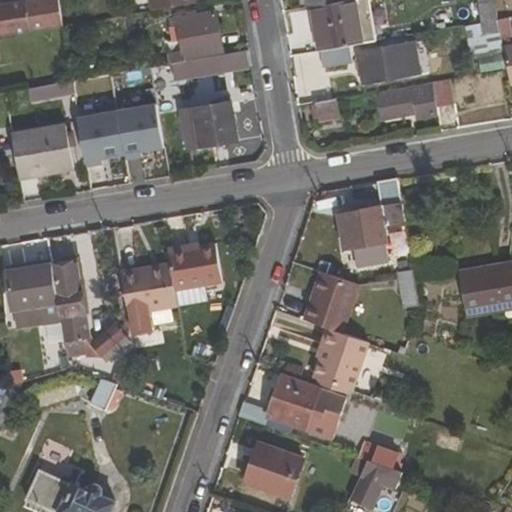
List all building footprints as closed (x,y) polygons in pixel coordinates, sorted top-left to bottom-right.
[(31,30),(31,31),(63,26),(58,0),(40,0),(27,2),(31,30)] [(199,0),(150,0),(152,9),(200,1),(199,0)] [(367,0),(345,0),(312,6),(320,51),(352,45),(375,41),(367,0)] [(495,1),(478,3),(481,22),(498,19),(495,1)] [(223,49),(217,13),(178,19),(184,51),(168,54),(170,63),(185,61),(187,61),(186,55),(223,49)] [(486,43),(484,35),(500,32),(498,19),(481,22),(466,25),(470,46),(486,43)] [(416,40),(356,51),(361,84),(422,73),(416,40)] [(352,45),(320,51),(323,68),(355,62),(352,45)] [(185,61),(187,76),(251,65),(248,50),(187,61),(185,61)] [(506,66),(504,51),(480,56),(482,70),(506,66)] [(74,94),(76,105),(98,101),(94,77),(72,81),(74,94)] [(438,106),(456,103),(451,78),(434,81),(438,106)] [(29,88),(31,101),(74,94),(72,81),(29,88)] [(417,113),(418,118),(440,115),(438,106),(434,81),(412,85),(417,113)] [(412,85),(378,91),(383,119),(417,113),(412,85)] [(76,112),(85,161),(164,146),(155,98),(76,112)] [(318,119),(340,116),(337,98),(316,102),(318,119)] [(239,139),(232,100),(181,111),(188,150),(239,139)] [(20,177),(74,167),(66,125),(13,135),(14,142),(20,177)] [(378,182),(382,206),(339,213),(345,248),(356,246),(360,266),(389,260),(385,241),(388,240),(386,227),(405,224),(402,203),(398,179),(378,182)] [(199,246),(198,241),(168,246),(171,263),(175,290),(223,281),(216,243),(199,246)] [(467,316),(511,308),(511,261),(460,270),(467,316)] [(67,357),(86,355),(83,335),(89,334),(86,314),(84,315),(83,307),(86,303),(84,292),(80,289),(75,262),(53,265),(67,357)] [(171,263),(151,266),(152,273),(167,270),(173,305),(178,304),(175,290),(171,263)] [(43,324),(46,324),(52,356),(48,357),(50,374),(69,368),(67,357),(53,265),(9,272),(16,319),(42,315),(43,324)] [(121,272),(128,314),(131,333),(151,330),(147,310),(173,305),(167,270),(152,273),(151,266),(121,272)] [(401,282),(405,306),(418,304),(413,271),(400,273),(401,282)] [(362,288),(322,273),(306,320),(330,328),(346,333),(362,288)] [(101,355),(125,335),(116,323),(93,342),(91,344),(99,352),(101,355)] [(323,346),(328,348),(324,359),(318,377),(321,378),(353,389),(355,390),(372,342),(346,333),(330,328),(323,346)] [(89,334),(83,335),(86,355),(86,358),(101,355),(99,352),(91,344),(93,342),(89,334)] [(106,361),(130,341),(125,335),(101,355),(106,361)] [(323,346),(320,357),(324,359),(328,348),(323,346)] [(26,381),(24,365),(9,367),(10,385),(22,382),(26,381)] [(126,371),(117,367),(112,382),(117,383),(121,385),(126,371)] [(245,402),(240,416),(267,425),(270,415),(307,428),(320,389),(281,376),(269,410),(245,402)] [(101,378),(91,403),(105,409),(117,383),(112,382),(101,378)] [(353,389),(321,378),(319,383),(351,394),(353,389)] [(0,407),(0,425),(5,428),(22,390),(19,389),(22,382),(10,385),(9,386),(0,407)] [(368,460),(392,468),(398,451),(364,440),(359,457),(368,460)] [(305,458),(258,443),(244,482),(291,498),(305,458)] [(361,473),(398,486),(403,472),(392,468),(368,460),(361,473)] [(110,511),(115,501),(100,495),(100,492),(100,490),(99,488),(97,486),(94,486),(92,486),(90,487),(88,488),(88,489),(40,468),(26,500),(54,511),(110,511)]
